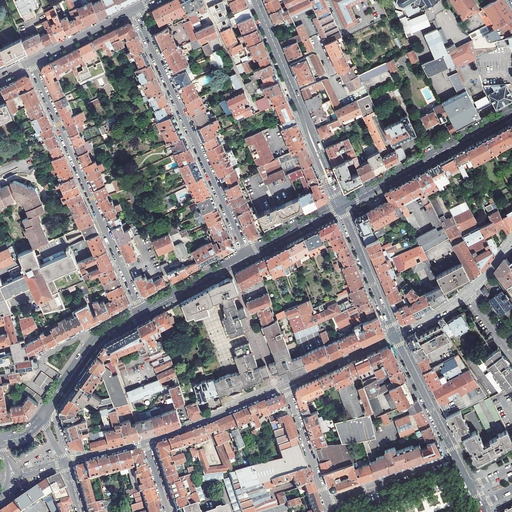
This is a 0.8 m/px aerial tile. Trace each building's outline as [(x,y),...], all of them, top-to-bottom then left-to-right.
[(13,0),(20,14),(22,13),(16,0),(13,0)] [(16,0),(22,13),(25,20),(36,15),(33,9),(38,7),(35,0),(16,0)] [(65,0),(74,19),(78,28),(79,28),(84,25),(85,25),(77,8),(76,9),(71,0),(65,0)] [(79,0),(71,0),(76,9),(77,8),(85,25),(90,22),(95,20),(97,19),(98,18),(92,4),(90,2),(81,6),(79,2),(80,1),(79,0)] [(99,0),(92,4),(98,18),(100,17),(119,7),(133,0),(99,0)] [(186,11),(181,0),(172,0),(166,3),(153,10),(162,30),(168,28),(169,27),(166,22),(170,20),(186,12),(186,11)] [(181,0),(186,11),(198,5),(200,10),(203,11),(207,9),(202,0),(181,0)] [(224,0),(222,1),(223,3),(229,1),(234,11),(247,5),(245,0),(224,0)] [(267,7),(269,13),(282,7),(278,0),(268,0),(265,2),(267,7)] [(317,16),(308,0),(283,0),(286,5),(287,9),(292,20),(295,26),(302,23),(313,18),(317,16)] [(308,0),(317,16),(329,11),(324,0),(308,0)] [(331,0),(332,0),(345,29),(360,22),(358,18),(356,19),(349,6),(362,0),(365,0),(366,2),(370,0),(369,0),(331,0)] [(392,0),(393,1),(396,7),(405,9),(408,16),(420,9),(421,8),(421,9),(422,9),(423,9),(423,8),(426,6),(426,7),(427,6),(428,7),(429,6),(428,5),(436,0),(436,1),(438,0),(437,0),(392,0)] [(451,0),(463,19),(478,9),(476,5),(475,5),(472,0),(451,0)] [(484,7),(487,12),(505,1),(504,0),(493,0),(493,1),(484,7)] [(209,7),(220,31),(231,27),(234,25),(233,25),(230,18),(228,14),(223,3),(222,1),(209,7)] [(483,18),(487,23),(491,30),(506,23),(511,18),(511,11),(510,9),(505,1),(487,12),(489,14),(487,15),(483,18)] [(58,21),(51,24),(58,39),(59,38),(67,34),(60,19),(55,7),(46,12),(49,19),(49,20),(51,19),(50,17),(53,15),(55,19),(56,20),(57,20),(58,21)] [(269,13),(274,24),(284,19),(286,23),(292,20),(287,9),(284,11),(282,7),(269,13)] [(249,10),(248,8),(235,14),(236,16),(230,18),(233,25),(238,22),(252,16),(249,10)] [(412,32),(430,25),(429,22),(425,14),(411,20),(410,19),(407,17),(406,18),(405,16),(403,12),(395,10),(397,13),(399,19),(406,33),(408,37),(413,35),(412,32)] [(189,17),(193,25),(199,21),(194,11),(188,14),(189,17)] [(317,26),(315,27),(318,34),(320,33),(325,43),(336,38),(341,36),(329,11),(317,16),(313,18),(317,26)] [(173,25),(182,21),(189,17),(188,14),(184,16),(184,17),(176,22),(175,21),(173,22),(174,23),(172,23),(173,25)] [(67,16),(60,19),(67,34),(75,30),(77,29),(78,28),(74,19),(69,22),(67,16)] [(237,33),(239,37),(257,29),(254,22),(253,18),(252,16),(238,22),(243,33),(241,34),(240,32),(237,33)] [(189,17),(182,21),(192,41),(199,38),(196,32),(194,29),(193,25),(189,17)] [(511,18),(506,23),(491,30),(473,40),(456,48),(455,44),(447,47),(445,48),(436,29),(425,34),(436,58),(422,65),(428,76),(441,70),(446,80),(448,81),(452,79),(457,89),(464,87),(462,82),(464,82),(458,68),(458,66),(475,56),(473,48),(486,48),(486,47),(487,47),(498,47),(509,45),(511,48),(511,18)] [(38,31),(39,32),(45,45),(50,43),(53,41),(58,39),(51,24),(49,20),(49,19),(41,23),(42,24),(44,24),(48,31),(44,33),(42,29),(38,31)] [(116,29),(120,38),(126,36),(128,40),(137,35),(132,24),(129,22),(118,28),(116,29)] [(211,25),(196,32),(199,38),(201,43),(219,35),(214,24),(211,25)] [(231,27),(220,31),(222,35),(227,45),(236,40),(237,40),(231,27)] [(162,30),(153,34),(154,36),(163,55),(176,48),(180,46),(179,44),(177,46),(171,33),(173,32),(172,30),(170,31),(168,28),(162,30)] [(120,38),(116,29),(104,35),(93,41),(99,56),(106,52),(109,57),(112,55),(107,46),(111,44),(110,41),(116,38),(118,41),(112,43),(116,50),(124,46),(122,42),(120,38)] [(248,46),(249,45),(262,39),(261,38),(257,29),(239,37),(241,41),(245,39),(248,46)] [(45,45),(39,32),(22,40),(28,54),(30,53),(37,49),(45,45)] [(281,42),(284,47),(297,41),(301,39),(300,37),(299,34),(281,42)] [(128,40),(126,40),(131,50),(130,52),(127,53),(129,57),(144,50),(138,37),(137,35),(128,40)] [(28,54),(22,40),(22,39),(21,38),(0,49),(1,51),(7,64),(18,59),(28,54)] [(336,38),(325,43),(332,59),(343,53),(336,38)] [(262,39),(249,45),(253,55),(248,57),(250,60),(250,61),(257,58),(267,53),(267,51),(262,39)] [(308,39),(302,41),(307,51),(311,49),(312,47),(308,39)] [(236,40),(227,45),(231,55),(235,53),(236,55),(237,55),(239,54),(238,52),(245,49),(244,47),(241,42),(238,44),(236,40)] [(297,41),(284,47),(285,49),(289,59),(302,53),(297,41)] [(97,53),(91,42),(84,45),(78,49),(83,60),(97,53)] [(186,51),(192,49),(190,43),(184,45),(186,51)] [(203,46),(207,56),(213,53),(209,44),(203,46)] [(486,48),(473,48),(475,56),(476,58),(487,53),(487,47),(486,47),(486,48)] [(176,48),(163,55),(164,57),(171,73),(173,72),(185,66),(189,64),(187,58),(182,60),(176,48)] [(88,68),(83,60),(78,49),(72,52),(66,55),(71,66),(78,81),(93,74),(90,67),(88,68)] [(129,57),(131,60),(133,59),(136,60),(140,68),(150,64),(149,62),(144,50),(129,57)] [(407,53),(412,62),(419,59),(414,50),(407,53)] [(267,53),(257,58),(262,67),(271,62),(268,56),(267,53)] [(343,53),(332,59),(339,73),(350,68),(343,53)] [(51,63),(56,74),(71,66),(66,55),(58,59),(51,63)] [(315,78),(306,56),(290,63),(295,74),(299,85),(315,78)] [(475,56),(458,66),(458,68),(476,58),(475,56)] [(243,63),(242,63),(247,73),(254,70),(250,61),(250,60),(243,63)] [(393,60),(386,63),(389,69),(390,72),(397,69),(393,60)] [(262,76),(275,71),(272,65),(271,62),(262,67),(254,70),(256,74),(252,76),(254,80),(262,76)] [(51,63),(43,67),(42,68),(42,70),(43,72),(47,82),(57,77),(56,74),(51,63)] [(386,63),(360,75),(363,82),(389,69),(386,63)] [(140,68),(135,70),(139,76),(136,77),(138,81),(140,80),(141,82),(156,75),(151,66),(150,64),(140,68)] [(350,68),(339,73),(343,83),(346,82),(350,91),(364,84),(363,82),(360,75),(355,65),(350,68)] [(174,75),(173,76),(174,79),(178,88),(192,81),(185,66),(173,72),(174,75)] [(263,87),(279,80),(278,78),(275,71),(262,76),(265,82),(262,83),(263,87)] [(24,91),(34,87),(30,77),(26,75),(17,80),(15,81),(19,89),(23,88),(24,91)] [(141,82),(137,84),(139,88),(143,86),(147,95),(143,97),(144,100),(146,100),(146,101),(149,99),(164,92),(163,91),(159,82),(156,75),(141,82)] [(51,91),(61,86),(57,77),(47,82),(47,83),(51,91)] [(238,78),(233,80),(237,89),(242,86),(238,78)] [(249,93),(259,89),(254,80),(245,84),(249,93)] [(282,88),(279,80),(263,87),(259,89),(258,91),(259,93),(264,91),(266,96),(267,96),(283,89),(282,88)] [(311,93),(324,87),(323,85),(321,80),(301,89),(302,91),(306,99),(313,96),(311,93)] [(19,89),(15,81),(8,84),(1,88),(6,98),(9,96),(10,99),(12,97),(18,94),(17,92),(19,91),(19,89)] [(192,81),(178,88),(179,90),(185,102),(199,96),(192,81)] [(511,95),(505,84),(484,86),(488,93),(487,94),(496,108),(505,103),(511,100),(511,99),(511,95)] [(55,100),(66,96),(65,93),(61,86),(51,91),(55,99),(55,100)] [(231,109),(237,106),(242,104),(246,102),(249,101),(242,86),(237,89),(224,95),(226,99),(231,109)] [(24,91),(20,93),(26,107),(40,101),(35,90),(34,87),(24,91)] [(459,93),(441,102),(442,104),(447,113),(453,124),(456,130),(478,118),(480,116),(464,87),(457,89),(459,93)] [(6,98),(1,88),(0,88),(0,137),(19,128),(18,126),(12,114),(7,100),(6,98)] [(283,89),(267,96),(268,98),(271,97),(275,105),(287,100),(283,91),(283,89)] [(149,99),(154,111),(169,104),(166,97),(164,92),(149,99)] [(320,94),(313,96),(306,99),(309,107),(310,109),(322,104),(321,102),(323,101),(320,94)] [(191,115),(205,109),(206,108),(200,95),(199,96),(185,102),(186,104),(191,115)] [(339,119),(341,122),(360,113),(362,118),(376,110),(369,95),(355,101),(342,108),(335,111),(339,119)] [(69,103),(66,96),(55,100),(58,106),(58,107),(68,103),(69,103)] [(10,99),(7,100),(12,114),(18,111),(12,97),(10,99)] [(90,107),(94,105),(103,101),(101,97),(88,103),(90,107)] [(226,99),(221,101),(222,103),(220,103),(222,106),(223,106),(227,114),(232,112),(231,109),(226,99)] [(275,107),(282,122),(294,117),(293,114),(288,102),(287,100),(275,105),(271,106),(272,108),(275,107)] [(313,116),(315,123),(327,118),(323,108),(328,106),(332,115),(330,116),(332,121),(339,119),(335,111),(333,106),(332,103),(330,100),(322,104),(310,109),(311,114),(313,116)] [(40,101),(26,107),(32,119),(46,113),(43,107),(40,101)] [(68,103),(58,107),(63,118),(66,125),(76,120),(77,123),(79,126),(84,124),(83,120),(85,119),(82,112),(71,117),(69,114),(72,112),(68,103)] [(169,104),(154,111),(159,121),(174,114),(171,108),(169,104)] [(242,104),(237,106),(231,109),(232,112),(236,121),(245,118),(243,113),(244,113),(243,110),(244,110),(244,109),(242,104)] [(424,113),(420,116),(425,128),(439,122),(440,123),(447,120),(444,115),(447,113),(442,104),(432,108),(433,109),(428,112),(427,109),(426,109),(423,110),(423,111),(424,113)] [(192,117),(197,128),(217,119),(215,115),(209,117),(205,109),(191,115),(192,117)] [(400,160),(395,150),(385,156),(382,149),(386,147),(371,115),(377,112),(376,110),(362,118),(376,146),(386,167),(397,161),(400,160)] [(46,113),(32,119),(38,132),(51,125),(46,115),(46,113)] [(159,121),(158,122),(168,143),(170,142),(184,136),(180,128),(174,114),(159,121)] [(384,127),(392,144),(410,136),(410,137),(411,137),(415,136),(415,134),(415,133),(416,133),(407,115),(400,118),(401,119),(384,127)] [(296,121),(294,117),(282,122),(279,123),(281,128),(291,152),(306,145),(301,134),(296,121)] [(217,119),(197,128),(198,130),(202,140),(215,135),(216,134),(214,130),(215,128),(218,127),(219,125),(217,119)] [(317,128),(322,138),(332,133),(330,128),(341,124),(341,122),(339,119),(332,121),(317,128)] [(76,120),(66,125),(70,134),(71,136),(79,132),(81,131),(80,128),(77,129),(75,124),(77,123),(76,120)] [(97,124),(102,134),(102,135),(108,132),(103,121),(97,124)] [(42,134),(44,139),(55,134),(52,128),(51,125),(38,132),(35,133),(37,137),(42,134)] [(499,130),(484,138),(492,153),(511,142),(511,129),(510,125),(499,130)] [(274,159),(262,131),(244,138),(257,166),(274,159)] [(75,146),(83,142),(85,141),(83,136),(81,136),(79,132),(71,136),(75,145),(75,146)] [(45,150),(49,149),(60,144),(56,135),(55,134),(44,139),(41,140),(45,150)] [(203,142),(207,149),(219,144),(215,135),(202,140),(203,142)] [(170,142),(176,154),(189,147),(186,141),(184,136),(170,142)] [(352,147),(348,138),(333,144),(326,147),(329,154),(329,156),(345,149),(347,149),(352,147)] [(473,144),(465,148),(474,163),(487,156),(492,153),(484,138),(481,140),(473,144)] [(85,141),(83,142),(75,146),(79,153),(79,154),(87,151),(90,149),(88,144),(87,141),(85,141)] [(207,151),(213,163),(233,154),(231,150),(227,152),(225,151),(222,143),(219,144),(207,149),(207,151)] [(60,144),(49,149),(54,159),(64,154),(61,146),(60,144)] [(274,159),(257,166),(260,173),(265,184),(288,173),(292,181),(294,180),(294,178),(300,175),(302,174),(300,170),(299,168),(313,163),(309,153),(306,145),(291,152),(274,159)] [(377,152),(367,157),(368,159),(375,173),(384,168),(386,167),(376,146),(375,147),(377,152)] [(175,154),(181,166),(195,159),(192,154),(189,147),(176,154),(175,154)] [(345,149),(329,156),(331,161),(333,165),(352,157),(356,155),(352,147),(347,149),(348,152),(345,153),(343,152),(346,151),(345,149)] [(400,148),(395,150),(400,160),(406,156),(402,148),(400,148)] [(463,149),(452,155),(462,173),(465,179),(467,178),(466,176),(468,175),(463,165),(465,163),(467,162),(469,166),(474,163),(465,148),(463,149)] [(87,151),(79,154),(83,164),(84,165),(95,160),(99,159),(98,157),(94,158),(95,159),(91,160),(88,153),(92,151),(91,149),(90,149),(87,151)] [(60,182),(74,176),(69,165),(64,154),(54,159),(52,160),(55,167),(51,169),(55,178),(58,177),(60,182)] [(233,154),(213,163),(218,174),(219,176),(234,169),(230,161),(231,159),(235,158),(233,154)] [(359,172),(363,180),(373,174),(375,173),(368,159),(360,164),(357,159),(358,158),(356,155),(352,157),(359,172)] [(447,159),(440,163),(448,179),(452,176),(454,177),(462,173),(452,155),(447,159)] [(353,160),(352,157),(333,165),(334,166),(336,172),(348,166),(347,163),(353,160)] [(187,181),(188,183),(202,176),(200,170),(195,159),(181,166),(175,169),(176,172),(178,171),(181,169),(184,175),(187,181)] [(85,167),(87,172),(103,165),(102,162),(97,164),(95,160),(84,165),(85,167)] [(303,169),(307,178),(318,174),(317,172),(313,163),(299,168),(300,170),(303,169)] [(430,167),(428,169),(437,186),(447,181),(449,180),(448,179),(440,163),(430,167)] [(103,165),(87,172),(90,178),(90,179),(100,174),(101,174),(100,170),(105,168),(103,165)] [(348,166),(336,172),(343,187),(345,188),(347,189),(357,183),(359,182),(363,180),(359,172),(351,175),(350,172),(348,166)] [(229,186),(239,182),(240,181),(236,173),(239,172),(237,168),(234,169),(219,176),(221,181),(225,179),(229,186)] [(426,170),(416,175),(426,193),(428,199),(434,196),(432,192),(430,194),(429,191),(437,187),(437,186),(428,169),(426,170)] [(261,222),(263,228),(268,226),(277,222),(281,220),(275,206),(273,207),(268,198),(271,197),(265,184),(260,173),(242,180),(257,212),(259,217),(261,222)] [(275,206),(281,220),(291,216),(299,212),(304,210),(299,197),(296,198),(291,189),(295,188),(292,181),(288,173),(265,184),(271,197),(275,206)] [(100,174),(90,179),(91,180),(95,189),(105,185),(100,174)] [(299,197),(304,210),(305,211),(311,208),(316,205),(310,192),(309,189),(308,186),(306,183),(302,174),(300,175),(308,192),(302,195),(300,192),(297,193),(299,197)] [(308,186),(310,185),(311,184),(321,180),(320,179),(318,174),(307,178),(309,181),(306,183),(308,186)] [(391,189),(403,212),(405,216),(405,217),(410,214),(404,202),(405,201),(404,200),(418,193),(419,194),(421,196),(426,193),(416,175),(404,182),(391,189)] [(61,185),(63,190),(77,183),(76,181),(74,176),(60,182),(55,184),(57,187),(61,185)] [(190,187),(196,201),(197,200),(211,194),(204,179),(202,176),(188,183),(186,184),(188,188),(190,187)] [(30,209),(28,209),(27,210),(29,214),(32,213),(33,216),(30,217),(26,219),(28,222),(26,223),(28,226),(29,230),(27,231),(26,231),(28,235),(29,235),(31,234),(32,236),(30,237),(33,245),(35,244),(36,247),(49,242),(40,222),(42,221),(39,214),(45,211),(38,194),(35,187),(30,185),(14,180),(10,182),(12,186),(16,195),(21,196),(25,197),(25,199),(23,200),(24,203),(26,207),(27,207),(28,206),(30,209)] [(115,192),(121,190),(118,180),(111,182),(115,192)] [(310,192),(316,205),(326,200),(327,196),(324,188),(321,180),(311,184),(314,191),(310,192)] [(229,186),(225,188),(225,190),(229,198),(243,191),(239,182),(229,186)] [(31,183),(30,185),(35,187),(38,194),(40,193),(37,187),(31,183)] [(77,183),(63,190),(65,195),(61,197),(62,199),(80,191),(78,186),(77,183)] [(0,205),(1,205),(1,207),(6,205),(5,203),(8,202),(9,204),(13,202),(12,200),(15,199),(9,187),(8,186),(2,189),(0,184),(0,205)] [(105,185),(95,189),(98,198),(99,199),(107,196),(106,194),(109,193),(105,185)] [(12,186),(9,187),(15,199),(17,198),(18,199),(22,200),(23,203),(24,203),(23,200),(25,199),(25,197),(21,196),(16,195),(12,186)] [(127,191),(130,198),(134,207),(135,208),(138,206),(130,189),(127,191)] [(389,200),(366,212),(370,219),(374,228),(403,212),(391,189),(385,192),(389,200)] [(69,205),(70,204),(84,198),(83,197),(80,191),(62,199),(63,201),(67,200),(69,205)] [(243,191),(229,198),(232,204),(233,206),(246,199),(243,191)] [(415,236),(420,245),(442,232),(440,229),(439,225),(441,224),(433,208),(428,199),(426,193),(421,196),(428,209),(426,210),(435,227),(423,234),(412,213),(411,214),(410,214),(405,217),(409,223),(415,236)] [(194,213),(195,216),(216,206),(212,196),(211,194),(197,200),(199,204),(197,206),(196,208),(197,210),(194,211),(194,213)] [(107,196),(99,199),(100,201),(104,210),(114,205),(112,200),(109,201),(107,196)] [(70,204),(75,217),(89,211),(88,208),(84,198),(70,204)] [(246,199),(233,206),(236,212),(236,214),(250,208),(246,199)] [(449,210),(452,216),(453,217),(458,214),(469,209),(466,202),(449,210)] [(502,227),(508,236),(509,233),(501,218),(500,216),(497,210),(498,210),(494,202),(491,204),(490,204),(490,205),(493,209),(494,212),(488,215),(491,221),(486,224),(485,220),(481,222),(480,221),(478,217),(475,219),(477,223),(479,226),(480,227),(485,237),(502,227)] [(114,205),(104,210),(107,217),(108,219),(116,215),(115,213),(117,212),(117,211),(122,208),(120,203),(114,205)] [(440,204),(433,208),(441,224),(443,227),(443,228),(456,222),(453,217),(452,216),(445,219),(444,216),(442,211),(443,210),(440,204)] [(216,206),(195,216),(196,219),(199,220),(201,219),(202,221),(204,221),(207,220),(208,224),(222,218),(221,216),(216,206)] [(250,208),(236,214),(241,223),(242,225),(253,220),(255,219),(257,218),(259,217),(257,212),(253,214),(250,208)] [(501,218),(509,233),(509,232),(511,230),(511,228),(511,218),(511,216),(511,215),(511,208),(508,211),(506,212),(507,214),(502,218),(501,218)] [(445,231),(449,238),(461,232),(460,231),(477,223),(475,219),(473,215),(469,209),(458,214),(453,217),(456,222),(443,228),(445,231)] [(89,211),(75,217),(80,227),(94,221),(92,216),(89,211)] [(355,218),(361,233),(371,229),(368,221),(370,219),(366,212),(364,213),(362,211),(361,211),(358,213),(358,214),(359,216),(355,218)] [(112,227),(122,223),(119,217),(117,218),(116,215),(108,219),(109,220),(112,227)] [(222,218),(208,224),(212,232),(226,227),(225,225),(222,218)] [(327,223),(318,228),(324,242),(326,241),(325,239),(324,237),(329,235),(330,238),(343,233),(338,221),(334,219),(327,223)] [(253,220),(242,225),(248,238),(252,239),(260,235),(253,220)] [(18,255),(22,264),(41,257),(44,258),(59,292),(85,281),(82,274),(77,263),(70,246),(81,241),(87,238),(99,233),(96,226),(94,221),(80,227),(83,234),(66,241),(63,235),(49,242),(36,247),(34,248),(18,255)] [(129,228),(128,228),(126,221),(122,223),(112,227),(114,232),(119,244),(130,239),(129,239),(133,237),(129,228)] [(409,223),(405,226),(411,238),(415,236),(409,223)] [(169,233),(170,236),(180,231),(179,229),(178,230),(176,225),(166,230),(168,233),(169,233)] [(371,229),(361,233),(363,238),(366,244),(378,239),(387,235),(382,226),(372,231),(371,229)] [(226,227),(212,232),(215,238),(217,238),(218,240),(230,235),(227,228),(226,227)] [(463,236),(472,252),(488,244),(486,239),(485,237),(480,227),(463,236)] [(182,236),(188,233),(186,228),(180,231),(182,236)] [(306,235),(303,236),(309,251),(311,254),(320,249),(320,246),(319,245),(325,243),(324,242),(318,228),(306,235)] [(420,245),(424,252),(449,238),(445,231),(442,232),(420,245)] [(99,233),(87,238),(95,255),(107,249),(103,241),(99,233)] [(161,266),(164,274),(168,273),(172,281),(175,280),(186,273),(188,272),(185,266),(197,260),(193,251),(188,253),(184,244),(181,242),(175,246),(169,233),(154,240),(160,253),(173,246),(180,261),(175,263),(175,265),(169,267),(167,263),(161,266)] [(343,233),(330,238),(334,246),(332,247),(333,249),(347,243),(344,234),(343,233)] [(208,243),(193,251),(197,260),(200,266),(203,264),(219,256),(212,243),(211,239),(209,235),(205,237),(208,243)] [(218,246),(216,241),(215,242),(212,243),(219,256),(221,255),(233,248),(234,245),(230,235),(218,240),(220,245),(218,246)] [(290,243),(288,245),(295,259),(309,251),(303,236),(290,243)] [(134,239),(133,237),(129,239),(130,239),(119,244),(123,253),(127,262),(137,257),(130,241),(134,239)] [(488,244),(494,254),(495,252),(498,249),(492,237),(490,237),(486,239),(488,244)] [(12,239),(0,244),(0,251),(8,248),(16,267),(22,264),(18,255),(12,239)] [(367,246),(370,255),(383,250),(378,239),(366,244),(367,246)] [(469,279),(470,280),(475,276),(480,272),(463,240),(452,246),(461,263),(468,277),(469,279)] [(88,258),(81,241),(70,246),(77,263),(88,258)] [(347,243),(333,249),(336,256),(338,255),(339,260),(342,259),(345,265),(355,261),(351,252),(347,243)] [(472,252),(481,271),(489,261),(494,254),(488,244),(472,252)] [(276,251),(266,257),(271,270),(273,275),(275,274),(275,273),(283,270),(283,271),(286,270),(287,274),(290,273),(288,266),(286,264),(295,259),(288,245),(276,251)] [(371,258),(375,265),(386,260),(384,255),(397,249),(395,245),(383,250),(370,255),(371,258)] [(420,245),(392,257),(399,273),(400,272),(406,269),(410,266),(427,259),(424,252),(420,245)] [(8,248),(0,251),(0,274),(16,267),(8,248)] [(77,263),(82,274),(87,272),(85,268),(86,265),(98,260),(101,267),(89,272),(92,278),(100,274),(114,267),(110,258),(107,249),(95,255),(88,258),(77,263)] [(0,300),(6,298),(32,286),(44,313),(58,310),(66,308),(59,292),(44,258),(41,257),(22,264),(16,267),(0,274),(0,300)] [(263,258),(257,261),(261,274),(271,270),(266,257),(263,258)] [(500,268),(497,272),(511,293),(511,264),(507,258),(500,268)] [(380,278),(381,281),(391,276),(394,275),(395,275),(388,259),(386,260),(375,265),(380,278)] [(431,306),(433,309),(435,308),(447,301),(449,300),(444,291),(443,289),(436,276),(427,259),(410,266),(414,272),(424,268),(431,281),(435,279),(437,281),(427,286),(429,291),(425,294),(431,306)] [(185,266),(188,272),(191,271),(200,266),(197,260),(185,266)] [(246,267),(235,273),(241,288),(262,277),(261,274),(257,261),(246,267)] [(359,273),(355,261),(345,265),(339,268),(339,270),(341,270),(343,269),(344,271),(349,283),(351,287),(348,288),(344,290),(344,291),(335,295),(336,297),(350,291),(364,284),(359,273)] [(461,263),(436,276),(443,289),(454,284),(468,277),(461,263)] [(100,274),(103,282),(118,275),(116,271),(114,267),(100,274)] [(399,286),(405,297),(416,318),(421,316),(419,312),(431,306),(425,294),(423,291),(419,294),(411,286),(410,287),(404,280),(400,272),(399,273),(395,275),(394,275),(394,277),(398,284),(399,286)] [(154,282),(158,289),(170,282),(172,281),(168,273),(164,274),(158,276),(159,279),(154,282)] [(103,282),(107,290),(122,284),(120,280),(118,275),(103,282)] [(141,275),(134,278),(142,294),(145,296),(151,292),(158,289),(154,282),(152,279),(147,280),(146,277),(143,278),(141,275)] [(385,291),(396,287),(396,286),(393,279),(392,279),(392,278),(391,276),(381,281),(382,283),(385,291)] [(443,289),(444,291),(465,281),(469,279),(468,277),(454,284),(443,289)] [(233,278),(230,279),(229,278),(228,278),(227,278),(215,284),(215,285),(225,281),(226,281),(228,281),(230,280),(231,283),(232,284),(233,284),(234,285),(234,286),(234,287),(234,288),(234,289),(234,290),(236,293),(238,292),(233,278)] [(226,317),(222,319),(229,337),(244,332),(239,317),(238,315),(239,314),(243,313),(241,308),(238,310),(232,295),(236,293),(234,290),(234,289),(234,288),(234,287),(234,286),(234,285),(233,284),(232,284),(231,283),(230,280),(228,281),(226,281),(225,281),(215,285),(215,284),(201,292),(201,293),(199,294),(196,295),(196,294),(181,302),(185,311),(187,318),(194,315),(195,317),(195,318),(209,312),(207,307),(215,304),(214,303),(221,300),(222,301),(224,306),(222,306),(226,317)] [(114,295),(119,294),(125,292),(123,287),(122,284),(107,290),(110,296),(114,295)] [(301,313),(300,313),(305,328),(317,323),(330,317),(347,309),(370,298),(365,286),(364,284),(350,291),(355,303),(351,305),(348,300),(338,305),(337,302),(328,306),(329,308),(325,309),(322,303),(313,307),(301,313)] [(88,289),(88,287),(81,290),(83,295),(85,296),(90,293),(88,289)] [(389,301),(390,302),(401,298),(397,287),(396,287),(385,291),(389,301)] [(485,287),(482,291),(487,298),(491,295),(489,293),(485,287)] [(263,294),(246,302),(250,313),(257,310),(268,305),(272,303),(268,291),(263,293),(263,294)] [(125,292),(119,294),(124,306),(128,304),(129,303),(130,301),(126,293),(125,292)] [(503,292),(491,301),(502,315),(505,313),(507,314),(509,314),(511,312),(511,310),(511,309),(511,307),(511,303),(511,302),(511,299),(508,294),(506,295),(503,292)] [(106,302),(111,313),(114,312),(124,306),(119,294),(114,295),(115,297),(106,302)] [(406,305),(398,309),(406,323),(411,321),(416,318),(405,297),(402,298),(404,303),(405,303),(406,305)] [(6,298),(0,300),(0,310),(2,315),(10,313),(12,312),(6,298)] [(352,321),(355,326),(377,316),(375,311),(371,300),(370,298),(347,309),(352,321)] [(310,299),(297,305),(301,313),(313,307),(310,299)] [(94,301),(98,313),(100,319),(108,315),(111,313),(106,302),(105,300),(100,302),(99,300),(94,301)] [(174,306),(173,306),(177,315),(185,311),(181,302),(174,306)] [(394,303),(391,304),(394,313),(399,323),(400,324),(402,325),(406,323),(398,309),(397,310),(396,310),(395,309),(396,308),(394,303)] [(88,304),(77,309),(85,326),(88,324),(98,320),(100,319),(98,313),(94,316),(88,304)] [(268,305),(257,310),(263,325),(275,319),(272,314),(273,313),(272,311),(271,311),(268,305)] [(284,305),(275,309),(278,318),(287,313),(285,309),(284,305)] [(297,305),(285,309),(287,313),(294,332),(305,328),(300,313),(301,313),(297,305)] [(238,315),(239,317),(246,314),(243,307),(241,308),(243,313),(239,314),(238,315)] [(62,320),(70,335),(72,333),(85,326),(77,309),(74,311),(76,314),(67,319),(66,318),(62,320)] [(335,329),(352,321),(347,309),(330,317),(335,329)] [(154,317),(160,331),(164,329),(165,330),(169,328),(169,326),(173,324),(172,323),(175,322),(172,315),(168,317),(165,311),(160,314),(154,317)] [(12,320),(10,313),(2,315),(0,315),(0,345),(12,343),(17,341),(13,323),(15,323),(14,320),(12,320)] [(443,318),(438,322),(441,326),(444,330),(450,326),(455,335),(459,333),(460,335),(467,331),(465,329),(469,326),(461,313),(447,322),(448,323),(447,323),(443,318)] [(229,337),(222,319),(221,315),(215,317),(223,339),(229,337)] [(29,317),(20,319),(23,334),(37,326),(32,316),(29,317)] [(377,316),(355,326),(355,328),(362,344),(367,341),(372,339),(382,334),(383,332),(383,330),(381,324),(378,318),(377,316)] [(138,326),(149,354),(166,347),(163,339),(157,342),(157,341),(156,341),(154,336),(160,332),(160,331),(154,317),(150,319),(138,326)] [(263,325),(268,339),(269,338),(270,340),(271,342),(269,342),(272,352),(289,346),(284,333),(286,332),(285,328),(283,329),(278,318),(275,319),(263,325)] [(208,319),(202,322),(211,344),(216,342),(208,319)] [(60,323),(51,329),(57,341),(67,336),(70,335),(62,320),(59,321),(60,323)] [(305,328),(294,332),(296,339),(320,330),(319,329),(317,323),(305,328)] [(42,336),(47,347),(55,342),(57,341),(51,329),(49,324),(46,326),(47,329),(48,330),(49,332),(45,334),(44,331),(40,333),(42,336)] [(107,342),(106,343),(110,354),(113,361),(115,361),(115,360),(116,360),(120,372),(126,369),(123,358),(119,360),(117,353),(138,345),(144,358),(146,362),(151,359),(149,354),(138,326),(122,334),(115,338),(108,341),(107,342)] [(441,326),(417,337),(421,345),(427,356),(430,361),(434,367),(453,357),(446,341),(450,339),(444,330),(441,326)] [(323,327),(319,329),(320,330),(324,343),(329,341),(326,330),(324,331),(323,327)] [(362,344),(355,328),(353,329),(354,332),(338,339),(343,352),(348,350),(352,348),(359,345),(362,344)] [(406,340),(411,350),(421,345),(417,337),(415,333),(413,334),(408,337),(407,338),(406,340)] [(26,344),(28,354),(35,352),(36,353),(38,352),(47,347),(42,336),(26,344)] [(17,341),(12,343),(15,353),(0,357),(0,373),(6,373),(9,372),(15,371),(14,362),(30,359),(28,354),(26,344),(25,339),(21,340),(17,341)] [(338,339),(325,346),(330,359),(334,357),(339,354),(343,352),(338,339)] [(97,355),(103,360),(105,356),(110,354),(106,343),(104,346),(99,353),(97,355)] [(245,383),(245,384),(249,383),(248,382),(252,381),(255,379),(256,382),(270,376),(265,365),(254,370),(253,366),(257,364),(249,343),(231,350),(240,371),(236,372),(235,371),(229,373),(228,372),(220,375),(220,376),(214,378),(219,395),(230,391),(230,392),(235,391),(239,390),(239,389),(242,387),(241,384),(245,383)] [(325,345),(302,355),(307,369),(318,364),(330,359),(325,346),(325,345)] [(414,355),(417,361),(427,356),(421,345),(411,350),(414,355)] [(293,376),(299,373),(301,372),(300,371),(304,369),(305,370),(307,369),(302,355),(294,358),(289,346),(272,352),(276,361),(268,364),(273,375),(286,369),(288,374),(290,375),(293,376)] [(387,346),(380,349),(383,357),(382,358),(386,365),(378,369),(375,363),(372,365),(378,379),(389,373),(401,367),(398,361),(396,356),(391,347),(389,346),(387,346)] [(166,347),(149,354),(151,359),(159,379),(160,382),(176,374),(173,363),(170,356),(166,347)] [(370,354),(368,355),(371,363),(382,358),(383,357),(380,349),(379,349),(376,351),(370,354)] [(511,367),(510,364),(499,349),(483,360),(489,368),(491,371),(505,390),(511,387),(511,386),(511,367)] [(107,366),(100,374),(103,376),(111,395),(115,405),(128,401),(113,361),(110,354),(105,356),(103,360),(107,366)] [(95,358),(89,366),(100,374),(107,366),(103,360),(97,355),(95,358)] [(358,359),(355,360),(360,375),(369,371),(372,377),(363,382),(364,385),(377,379),(378,379),(372,365),(371,363),(368,355),(358,359)] [(434,367),(431,369),(423,373),(424,375),(429,384),(432,389),(468,369),(458,355),(453,357),(434,367)] [(420,367),(423,373),(431,369),(427,362),(430,361),(427,356),(417,361),(420,367)] [(489,368),(483,360),(481,357),(476,361),(483,372),(489,368)] [(31,359),(30,359),(14,362),(15,371),(19,370),(21,370),(34,369),(33,368),(38,366),(37,361),(36,362),(35,362),(34,362),(33,361),(32,361),(32,360),(31,359)] [(349,363),(347,364),(351,376),(353,375),(354,378),(356,377),(354,373),(355,373),(357,378),(361,376),(360,375),(355,360),(349,363)] [(23,392),(28,395),(38,403),(40,400),(58,374),(44,365),(43,363),(27,386),(23,392)] [(337,369),(331,372),(338,389),(348,418),(364,413),(356,388),(354,384),(353,380),(351,376),(347,364),(343,366),(337,369)] [(80,380),(79,382),(91,390),(99,378),(101,379),(103,376),(100,374),(89,366),(81,378),(80,380)] [(404,380),(407,379),(402,369),(401,367),(389,373),(393,381),(387,384),(387,383),(380,386),(377,379),(364,385),(368,398),(377,394),(389,387),(404,380)] [(436,397),(440,405),(478,385),(468,369),(432,389),(436,397)] [(19,370),(15,371),(9,372),(11,382),(17,381),(18,386),(20,385),(20,383),(21,381),(21,379),(19,370)] [(486,375),(499,394),(505,390),(491,371),(486,375)] [(0,383),(8,382),(11,382),(9,372),(6,373),(7,379),(1,380),(0,375),(0,383)] [(201,382),(195,384),(200,400),(207,398),(207,397),(215,395),(216,395),(217,396),(219,395),(214,378),(212,372),(207,374),(209,380),(206,381),(206,379),(201,381),(201,382)] [(329,373),(319,377),(323,389),(325,395),(338,389),(331,372),(329,373)] [(295,391),(301,407),(308,405),(306,399),(307,396),(323,389),(319,377),(315,379),(307,383),(296,388),(295,391)] [(165,392),(162,394),(165,402),(169,400),(173,399),(175,405),(185,401),(177,378),(175,379),(176,384),(169,388),(170,392),(166,393),(165,392)] [(159,379),(127,390),(130,399),(161,389),(162,394),(165,392),(166,393),(170,392),(169,388),(168,385),(165,386),(162,385),(160,382),(159,379)] [(249,383),(245,384),(246,388),(257,385),(256,382),(255,379),(252,381),(248,382),(249,383)] [(391,391),(399,407),(403,405),(407,403),(414,400),(407,387),(406,384),(404,380),(389,387),(391,391)] [(0,395),(4,395),(3,387),(9,386),(8,382),(0,383),(0,395)] [(71,392),(70,395),(83,405),(88,397),(99,404),(107,402),(108,406),(115,405),(111,395),(102,397),(91,390),(79,382),(71,392)] [(18,386),(18,389),(23,392),(27,386),(24,384),(22,386),(20,385),(18,386)] [(368,398),(364,385),(356,388),(364,413),(369,411),(370,412),(373,410),(368,398)] [(440,405),(446,417),(461,410),(486,397),(478,385),(440,405)] [(386,394),(393,409),(395,408),(399,407),(391,391),(386,394)] [(368,398),(373,410),(375,416),(381,414),(384,413),(377,394),(368,398)] [(28,395),(23,402),(24,403),(29,416),(36,406),(38,403),(28,395)] [(60,414),(61,416),(75,413),(76,413),(76,412),(78,412),(84,410),(85,412),(91,410),(83,405),(70,395),(60,408),(61,409),(60,409),(59,410),(60,411),(60,412),(60,414)] [(268,400),(262,403),(270,423),(272,422),(270,414),(281,410),(282,412),(286,410),(281,395),(274,398),(268,400)] [(511,425),(496,395),(491,398),(502,419),(507,430),(510,435),(511,433),(511,425)] [(484,402),(495,423),(502,419),(491,398),(484,402)] [(171,406),(163,408),(165,412),(162,413),(167,429),(170,428),(179,424),(181,423),(175,405),(173,399),(169,400),(171,406)] [(411,413),(422,408),(419,403),(418,401),(417,399),(414,400),(407,403),(411,413)] [(131,410),(128,401),(115,405),(126,441),(136,438),(138,437),(141,437),(136,422),(131,423),(130,419),(124,420),(122,415),(124,414),(123,412),(131,410)] [(197,401),(186,405),(190,419),(192,418),(202,414),(197,401)] [(24,403),(11,407),(11,410),(13,420),(26,417),(29,416),(24,403)] [(255,406),(246,409),(253,427),(254,430),(255,432),(261,430),(254,414),(256,414),(257,417),(260,416),(261,418),(266,416),(267,419),(266,419),(267,423),(268,423),(269,425),(270,425),(270,423),(262,403),(258,405),(257,405),(255,406)] [(479,403),(473,406),(477,414),(465,420),(467,423),(465,424),(470,434),(476,431),(483,445),(491,441),(490,440),(500,435),(500,434),(497,428),(493,430),(479,403)] [(106,429),(110,445),(112,444),(126,441),(115,405),(108,406),(100,408),(104,423),(105,426),(105,427),(114,424),(115,427),(106,429)] [(311,413),(308,405),(301,407),(302,410),(304,416),(311,413)] [(159,406),(150,410),(157,432),(166,429),(167,429),(162,413),(160,409),(159,406)] [(7,407),(0,408),(0,421),(0,422),(10,420),(13,420),(11,410),(8,411),(7,407)] [(395,420),(401,437),(416,431),(430,424),(425,415),(423,410),(422,408),(411,413),(395,420)] [(234,414),(231,415),(237,430),(238,429),(238,428),(248,423),(250,428),(253,427),(246,409),(234,414)] [(75,413),(61,416),(63,424),(64,425),(86,419),(85,412),(84,410),(78,412),(79,416),(76,417),(75,413)] [(138,421),(136,422),(141,437),(144,436),(154,433),(157,432),(150,410),(138,413),(140,420),(138,421)] [(463,437),(468,447),(471,446),(472,448),(474,451),(472,451),(473,452),(471,453),(476,463),(497,452),(501,450),(501,449),(502,449),(502,448),(504,447),(506,446),(507,447),(511,444),(511,439),(510,435),(507,430),(500,434),(500,435),(490,440),(491,441),(483,445),(476,431),(470,434),(465,424),(467,423),(465,420),(463,416),(464,416),(461,410),(446,417),(450,426),(452,426),(453,426),(453,427),(454,428),(452,429),(457,440),(463,437)] [(311,413),(304,416),(305,418),(307,426),(319,421),(323,420),(322,415),(318,416),(317,413),(318,412),(318,411),(311,413)] [(348,418),(335,421),(342,443),(348,442),(378,437),(376,432),(374,433),(370,412),(369,411),(364,413),(348,418)] [(384,413),(381,414),(382,418),(384,424),(392,421),(391,419),(389,419),(386,412),(384,413)] [(217,421),(213,423),(228,459),(233,457),(227,443),(229,442),(225,432),(231,430),(239,450),(244,447),(237,430),(231,415),(224,418),(217,421)] [(270,425),(280,452),(298,446),(289,419),(288,417),(272,422),(270,423),(270,425)] [(67,436),(67,438),(83,433),(81,425),(82,425),(87,424),(86,419),(64,425),(66,432),(67,436)] [(319,421),(307,426),(310,434),(311,436),(323,432),(324,431),(324,430),(322,430),(319,421)] [(204,426),(201,428),(206,442),(209,441),(207,435),(213,433),(214,436),(218,446),(216,447),(223,463),(225,466),(217,467),(217,474),(222,474),(228,473),(233,472),(228,459),(213,423),(204,426)] [(427,440),(436,437),(435,435),(433,430),(430,424),(416,431),(418,437),(423,434),(424,436),(418,439),(420,443),(424,442),(427,440)] [(88,432),(91,450),(96,449),(99,448),(103,447),(107,446),(110,445),(106,429),(100,431),(102,436),(100,437),(98,431),(93,433),(92,430),(91,427),(88,428),(88,432)] [(199,429),(189,433),(194,447),(206,442),(201,428),(199,429)] [(83,433),(67,438),(70,448),(84,449),(81,437),(86,436),(87,442),(86,442),(87,449),(91,450),(88,432),(83,433)] [(323,432),(311,436),(313,444),(314,446),(319,444),(320,444),(327,444),(323,432)] [(183,435),(177,438),(180,449),(190,445),(192,448),(189,449),(192,458),(198,456),(196,452),(194,447),(189,433),(186,434),(183,435)] [(440,455),(443,450),(440,445),(438,439),(436,437),(427,440),(428,443),(425,444),(424,442),(420,443),(420,445),(425,459),(440,455)] [(168,458),(159,461),(160,464),(162,470),(172,467),(175,466),(176,470),(180,468),(179,464),(185,463),(182,454),(176,457),(174,451),(180,449),(177,438),(175,438),(170,440),(166,441),(170,452),(172,457),(168,458)] [(155,448),(159,461),(168,458),(167,453),(170,452),(166,441),(164,442),(157,445),(155,448)] [(321,448),(315,450),(319,459),(320,463),(329,459),(333,469),(352,462),(355,461),(348,442),(342,443),(327,444),(320,444),(321,448)] [(378,476),(382,474),(401,467),(425,459),(420,445),(415,447),(414,445),(396,451),(395,447),(384,450),(386,455),(376,458),(376,460),(370,463),(375,477),(378,476)] [(251,467),(234,471),(235,473),(240,490),(306,469),(304,463),(302,456),(298,446),(280,452),(282,459),(251,467)] [(209,468),(202,449),(196,452),(198,456),(205,476),(217,474),(217,467),(209,468)] [(128,453),(131,464),(134,463),(135,468),(145,466),(141,452),(137,450),(131,452),(128,453)] [(476,463),(478,465),(498,454),(497,452),(476,463)] [(115,456),(120,471),(128,469),(129,471),(128,471),(129,473),(133,488),(137,486),(135,479),(134,473),(131,464),(128,453),(122,455),(115,456)] [(113,457),(106,459),(110,474),(120,471),(115,456),(113,457)] [(104,459),(95,462),(99,477),(110,474),(106,459),(104,459)] [(323,471),(323,473),(333,469),(329,459),(320,463),(323,471)] [(93,462),(84,464),(89,480),(99,477),(95,462),(93,462)] [(333,469),(323,473),(328,487),(329,489),(332,491),(336,489),(336,490),(355,483),(360,482),(354,468),(352,462),(333,469)] [(354,468),(360,482),(365,480),(375,477),(370,463),(354,468)] [(84,464),(73,467),(75,475),(77,484),(80,483),(89,480),(84,464)] [(147,472),(145,466),(135,468),(136,472),(134,473),(135,479),(138,478),(139,481),(150,478),(147,472)] [(163,472),(166,479),(175,475),(172,467),(162,470),(163,472)] [(192,467),(187,469),(188,470),(189,475),(190,477),(195,476),(192,467)] [(228,475),(241,511),(258,511),(277,506),(274,499),(269,501),(262,503),(260,496),(266,495),(264,490),(289,482),(291,479),(290,478),(292,477),(296,489),(304,486),(311,484),(309,477),(306,469),(240,490),(235,473),(228,475)] [(199,476),(199,482),(223,481),(222,474),(217,474),(205,476),(199,476)] [(47,480),(45,481),(54,500),(55,502),(69,498),(57,475),(56,476),(47,480)] [(166,481),(168,487),(178,483),(175,475),(166,479),(166,481)] [(172,498),(173,501),(195,493),(193,485),(190,477),(189,475),(186,476),(179,478),(180,482),(178,483),(168,487),(172,498)] [(150,478),(139,481),(140,486),(138,487),(139,492),(141,492),(153,489),(150,480),(150,478)] [(241,511),(229,479),(223,481),(234,511),(241,511)] [(83,495),(86,505),(95,503),(89,480),(80,483),(81,486),(83,495)] [(39,484),(34,488),(42,498),(44,501),(46,503),(47,502),(54,500),(45,481),(39,484)] [(199,482),(193,485),(195,493),(199,502),(205,500),(199,482)] [(307,496),(315,493),(312,486),(311,484),(304,486),(306,494),(305,494),(306,496),(307,496)] [(129,489),(125,490),(132,511),(131,511),(130,511),(144,511),(143,507),(139,492),(138,487),(137,486),(133,488),(129,489)] [(31,490),(38,501),(42,498),(34,488),(31,490)] [(153,489),(141,492),(146,506),(158,503),(156,496),(153,489)] [(18,511),(33,511),(42,507),(38,501),(31,490),(30,491),(28,492),(21,497),(12,503),(18,511)] [(175,506),(176,511),(181,509),(191,506),(190,503),(187,504),(185,500),(188,499),(188,500),(191,499),(194,505),(199,503),(195,493),(173,501),(175,506)] [(283,493),(277,495),(280,505),(286,503),(283,493)] [(321,511),(318,503),(315,493),(307,496),(312,510),(305,511),(321,511)] [(262,503),(269,501),(266,495),(260,496),(262,503)] [(258,511),(280,511),(289,509),(288,507),(300,504),(299,501),(304,500),(303,497),(286,503),(280,505),(277,506),(258,511)] [(55,502),(59,511),(72,511),(69,500),(69,498),(55,502)] [(47,502),(50,511),(59,511),(55,502),(54,500),(47,502)] [(86,507),(87,511),(96,511),(107,509),(104,501),(95,503),(86,505),(86,507)] [(18,511),(12,503),(10,504),(5,508),(1,511),(0,511),(18,511)] [(158,503),(146,506),(147,511),(161,511),(159,505),(158,503)] [(227,511),(225,506),(205,511),(200,511),(198,505),(199,504),(199,503),(194,505),(191,506),(181,509),(181,511),(227,511)]
